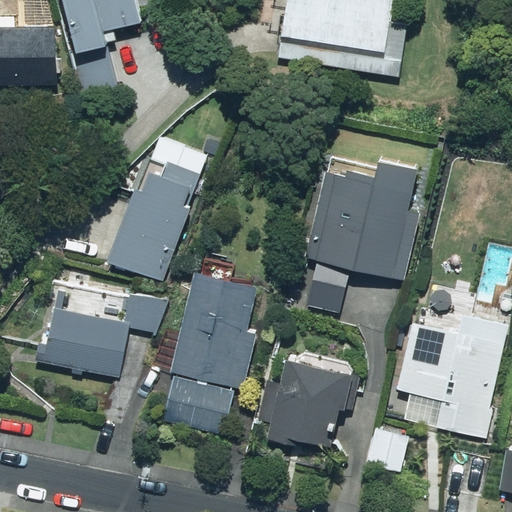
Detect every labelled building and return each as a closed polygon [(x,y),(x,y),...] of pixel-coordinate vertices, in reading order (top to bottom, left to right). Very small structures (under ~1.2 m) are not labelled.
[(61,0),(88,97),(123,88),(108,34),(148,22),(141,0),(61,0)] [(395,0),(284,0),(275,55),(399,76),(408,24),(392,21),(395,0)] [(0,83),(57,86),(59,30),(0,27),(0,83)] [(141,189),(134,186),(106,262),(163,283),(191,206),(189,206),(208,154),(161,136),(152,160),(141,189)] [(0,178),(14,174),(6,143),(0,144),(0,178)] [(411,209),(420,165),(380,156),(375,178),(322,167),(303,257),(317,260),(351,267),(406,279),(420,211),(411,209)] [(351,267),(317,260),(307,306),(341,313),(351,267)] [(259,285),(195,270),(171,373),(176,374),(164,422),(224,436),(235,388),(240,389),(254,329),(249,328),(259,285)] [(127,320),(54,308),(45,362),(123,375),(130,329),(160,334),(166,297),(132,291),(127,320)] [(491,407),(509,322),(475,315),(478,302),(453,297),(447,327),(412,320),(400,374),(395,373),(392,389),(410,392),(404,420),(488,437),(494,408),(491,407)] [(354,372),(287,358),(283,380),(267,377),(256,435),(289,441),(290,438),(328,445),(336,406),(346,408),(354,372)] [(410,432),(374,425),(367,463),(403,470),(410,432)] [(511,448),(502,448),(501,494),(511,494),(511,448)]
